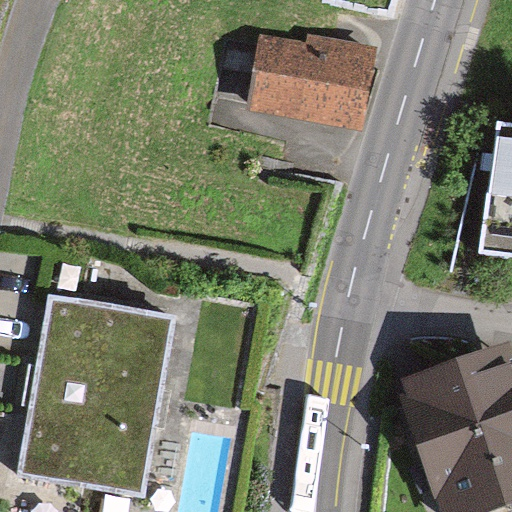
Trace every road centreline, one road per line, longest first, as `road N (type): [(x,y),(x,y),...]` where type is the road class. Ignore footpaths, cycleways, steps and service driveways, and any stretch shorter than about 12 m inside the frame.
road 1 (tertiary): [(437,0),(348,292)]
road 2 (tertiary): [(348,292),(317,511)]
road 3 (residential): [(348,292),(511,316)]
road 4 (residential): [(0,145),(39,0)]
